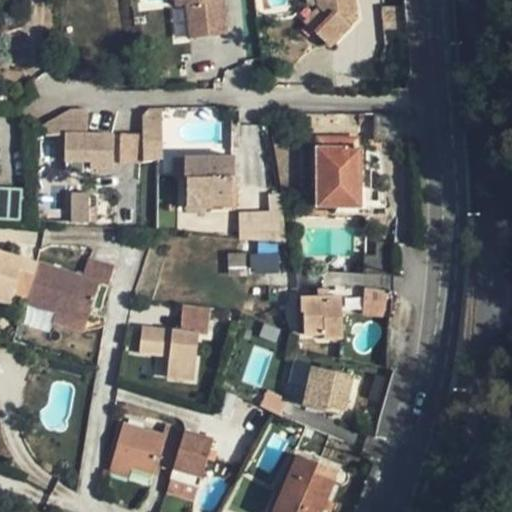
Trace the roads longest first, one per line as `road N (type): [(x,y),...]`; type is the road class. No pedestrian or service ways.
road 1 (unclassified): [(463,511),(488,333),(477,0)]
road 2 (tertiary): [(440,99),(445,272),(428,395),(396,511)]
road 3 (residential): [(440,99),(40,94)]
road 4 (residential): [(81,505),(132,242)]
